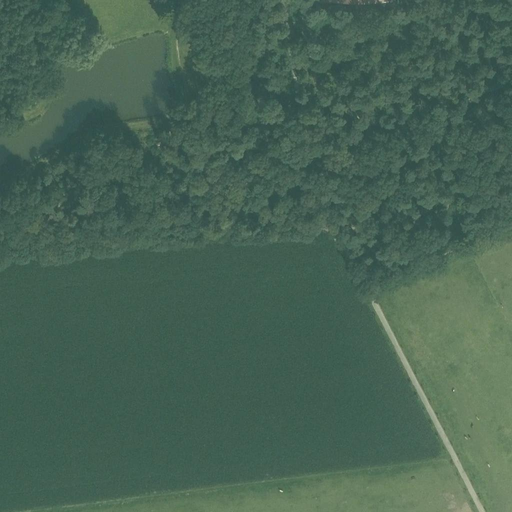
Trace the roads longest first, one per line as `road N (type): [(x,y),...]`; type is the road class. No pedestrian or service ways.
road 1 (track): [(283,23),(306,134),(304,206),(313,226),(334,239),(478,511)]
road 2 (track): [(313,226),(0,248)]
road 3 (track): [(211,110),(173,155),(97,206),(51,207),(0,221)]
